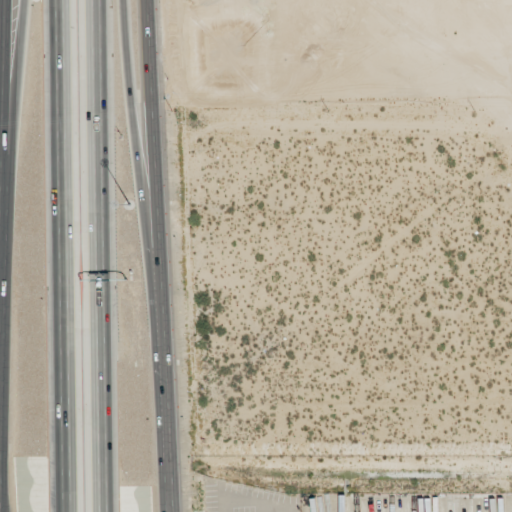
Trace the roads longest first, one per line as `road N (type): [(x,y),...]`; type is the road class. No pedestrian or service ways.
road 1 (secondary): [(171,511),(148,0)]
road 2 (motorway): [(58,0),(66,511)]
road 3 (motorway): [(109,511),(102,0)]
road 4 (secondary): [(6,0),(0,486)]
road 5 (track): [(154,120),(511,126)]
road 6 (motorway): [(161,266),(131,0)]
road 7 (motorway): [(30,0),(6,184)]
